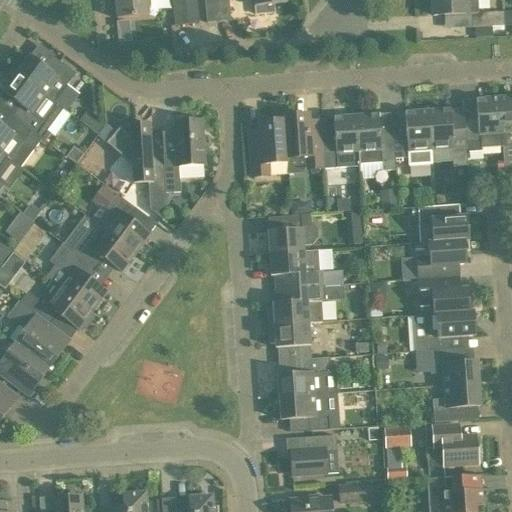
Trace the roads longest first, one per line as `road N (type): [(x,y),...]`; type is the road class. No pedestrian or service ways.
road 1 (residential): [(45,460),(43,429),(212,205)]
road 2 (residential): [(511,66),(229,86)]
road 3 (residential): [(232,462),(249,441),(234,229),(212,205)]
road 4 (residential): [(511,432),(498,215),(511,214)]
road 5 (residential): [(229,86),(137,89),(26,13)]
road 6 (residential): [(45,460),(202,447),(232,462)]
road 7 (residential): [(212,205),(232,161),(229,86)]
